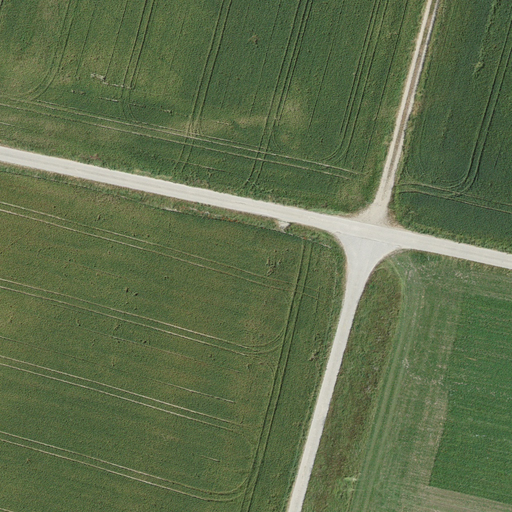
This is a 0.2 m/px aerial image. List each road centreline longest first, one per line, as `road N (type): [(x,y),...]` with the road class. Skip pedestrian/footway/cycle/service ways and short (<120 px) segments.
road 1 (unclassified): [(511,252),(0,144)]
road 2 (track): [(301,511),(380,225)]
road 3 (track): [(440,0),(380,225)]
